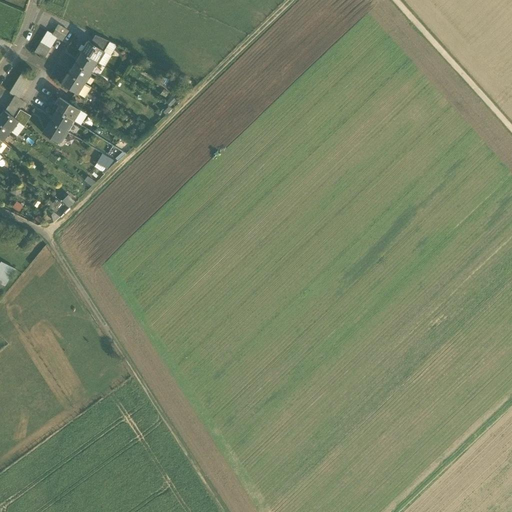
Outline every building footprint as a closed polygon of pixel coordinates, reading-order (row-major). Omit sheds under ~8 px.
[(69,31),(59,25),(56,30),(61,33),(65,36),(69,31)] [(65,36),(56,30),(52,35),(57,38),(62,41),(65,36)] [(52,35),(47,32),(44,37),(54,43),(57,38),(52,35)] [(110,42),(95,36),(90,43),(104,52),(110,42)] [(54,43),(44,37),(41,42),(51,48),(54,43)] [(51,48),(41,42),(38,47),(48,53),(51,48)] [(90,43),(88,43),(82,53),(97,62),(104,52),(90,43)] [(48,53),(38,47),(35,53),(44,58),(48,53)] [(97,62),(82,53),(75,63),(91,73),(97,62)] [(91,73),(75,63),(69,74),(84,83),(91,73)] [(31,79),(22,73),(19,78),(28,84),(31,79)] [(84,83),(69,74),(62,84),(77,94),(84,83)] [(28,84),(19,78),(16,83),(25,89),(28,84)] [(25,89),(16,83),(12,88),(22,94),(25,89)] [(22,94),(12,88),(9,93),(14,96),(19,99),(22,94)] [(19,99),(14,96),(11,101),(21,107),(24,102),(19,99)] [(79,110),(59,98),(56,103),(60,106),(57,111),(73,121),(79,110)] [(21,107),(11,101),(8,106),(18,112),(21,107)] [(18,112),(8,106),(5,112),(14,118),(18,112)] [(5,112),(3,110),(0,114),(0,123),(10,132),(18,122),(15,119),(14,118),(5,112)] [(25,113),(20,110),(15,119),(18,122),(19,122),(25,113)] [(57,111),(57,110),(57,111),(50,121),(66,131),(73,121),(57,111)] [(31,117),(25,113),(19,122),(24,126),(31,117)] [(66,131),(50,121),(43,134),(58,144),(66,131)] [(10,132),(0,123),(0,139),(3,142),(10,132)] [(146,125),(141,131),(145,134),(151,127),(146,125)] [(116,162),(102,154),(97,164),(108,169),(116,162)] [(0,258),(0,280),(7,284),(16,268),(0,258)]
